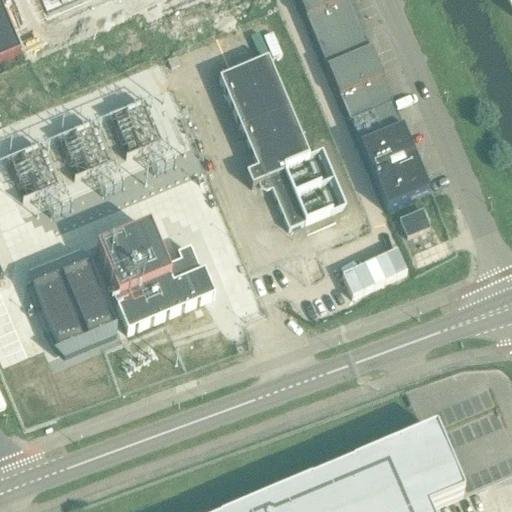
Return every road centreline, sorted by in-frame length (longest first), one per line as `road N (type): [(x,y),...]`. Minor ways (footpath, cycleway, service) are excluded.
road 1 (tertiary): [(511,306),(16,490)]
road 2 (unclassified): [(511,302),(382,0)]
